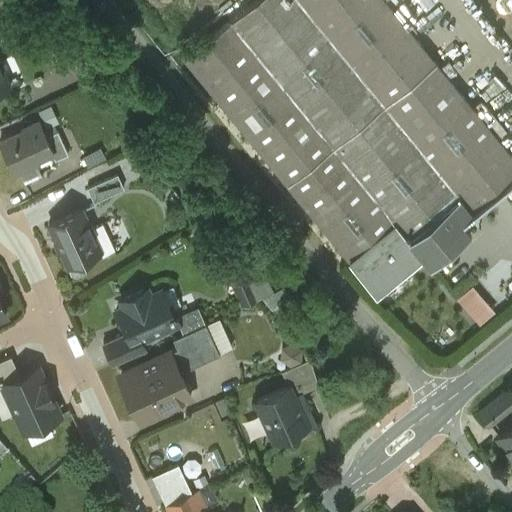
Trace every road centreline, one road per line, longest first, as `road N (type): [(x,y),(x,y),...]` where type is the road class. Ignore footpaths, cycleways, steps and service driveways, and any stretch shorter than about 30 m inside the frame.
road 1 (residential): [(110,0),(437,410)]
road 2 (residential): [(0,209),(134,511)]
road 3 (tertiary): [(320,511),(437,410)]
road 4 (residential): [(437,410),(511,504)]
